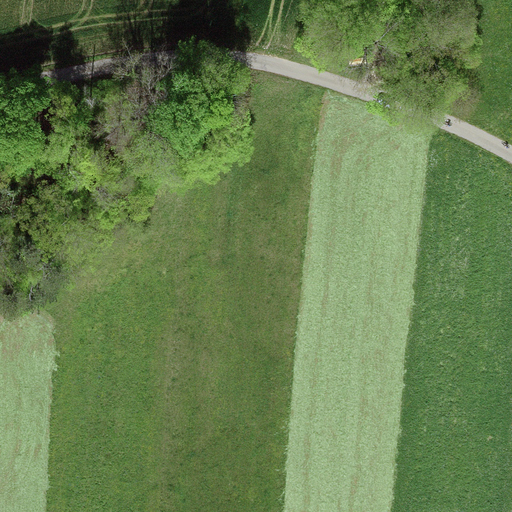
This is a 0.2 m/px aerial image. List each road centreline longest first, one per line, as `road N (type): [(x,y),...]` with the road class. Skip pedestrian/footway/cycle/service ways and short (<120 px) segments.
road 1 (track): [(0,90),(129,63),(241,58),(420,111),(511,155)]
road 2 (unknown): [(0,210),(241,58)]
